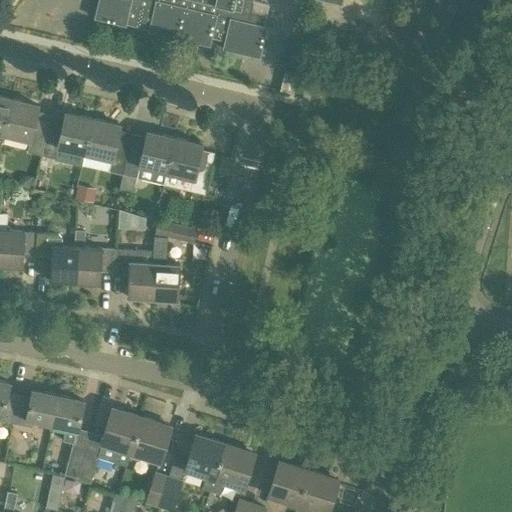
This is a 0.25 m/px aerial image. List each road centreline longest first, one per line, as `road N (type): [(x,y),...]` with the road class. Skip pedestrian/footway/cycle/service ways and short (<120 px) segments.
road 1 (residential): [(199,385),(256,118),(243,105),(0,45)]
road 2 (residential): [(402,449),(511,118)]
road 3 (residential): [(402,449),(199,385)]
road 4 (residential): [(199,385),(88,362),(67,348),(0,342)]
